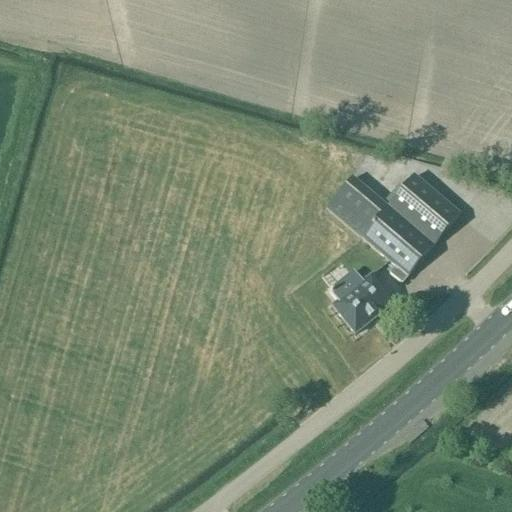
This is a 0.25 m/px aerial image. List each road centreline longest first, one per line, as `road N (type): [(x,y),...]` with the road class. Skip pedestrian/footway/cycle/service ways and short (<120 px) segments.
road 1 (unclassified): [(204,511),(467,295)]
road 2 (secondary): [(278,511),(500,322)]
